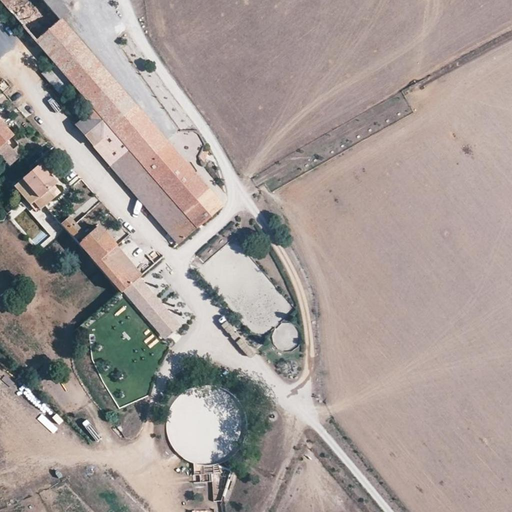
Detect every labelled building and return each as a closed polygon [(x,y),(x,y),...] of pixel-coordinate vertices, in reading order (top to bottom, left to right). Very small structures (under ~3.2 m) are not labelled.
[(0,0),(0,2),(76,91),(93,111),(79,124),(75,127),(109,165),(127,150),(109,130),(137,106),(62,19),(45,0),(0,0)] [(45,0),(62,19),(70,11),(60,0),(45,0)] [(65,81),(51,66),(42,74),(56,90),(65,81)] [(44,85),(39,89),(53,108),(58,104),(44,85)] [(93,111),(76,91),(61,103),(79,124),(93,111)] [(109,130),(127,150),(109,165),(125,185),(171,146),(137,106),(109,130)] [(0,147),(13,136),(0,121),(0,147)] [(177,245),(223,206),(171,146),(125,185),(177,245)] [(40,164),(21,180),(38,200),(56,183),(40,164)] [(77,243),(86,236),(69,216),(60,224),(77,243)] [(95,266),(117,246),(99,225),(86,236),(77,243),(76,244),(95,266)] [(117,246),(95,266),(119,294),(121,293),(140,277),(142,275),(117,246)] [(181,326),(140,277),(121,293),(162,342),(181,326)] [(205,325),(186,339),(190,344),(209,330),(205,325)] [(279,326),(278,347),(295,347),(296,326),(279,326)]
